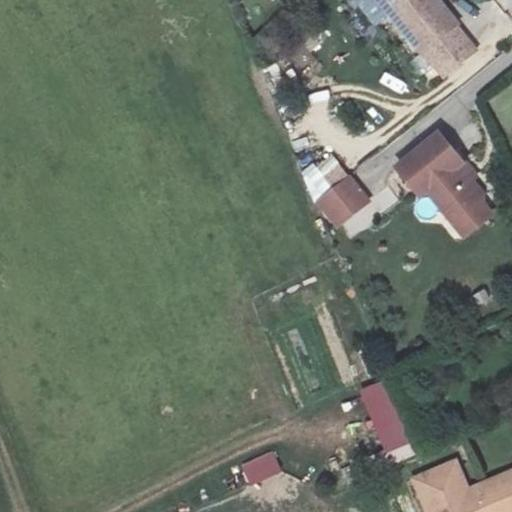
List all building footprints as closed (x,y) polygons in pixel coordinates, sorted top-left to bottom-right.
[(439,0),(379,0),(422,54),(423,53),(459,25),(439,0)] [(480,51),(459,25),(423,53),(444,79),(480,51)] [(441,133),(399,166),(422,195),(429,189),(443,207),(451,201),(463,217),(483,204),(484,195),(472,179),(467,173),(471,170),(441,133)] [(471,170),(467,173),(472,179),(476,176),(471,170)] [(370,200),(349,175),(317,203),(338,228),(370,200)] [(429,189),(422,195),(457,241),(491,214),(483,204),(463,217),(451,201),(443,207),(429,189)] [(419,455),(385,380),(358,391),(382,451),(351,463),(359,484),(419,455)] [(252,485),(283,470),(273,449),(242,465),(252,485)] [(390,490),(399,511),(511,511),(511,471),(509,473),(511,478),(480,492),(477,486),(461,494),(444,501),(432,473),(390,490)] [(509,473),(477,486),(480,492),(511,478),(509,473)]
